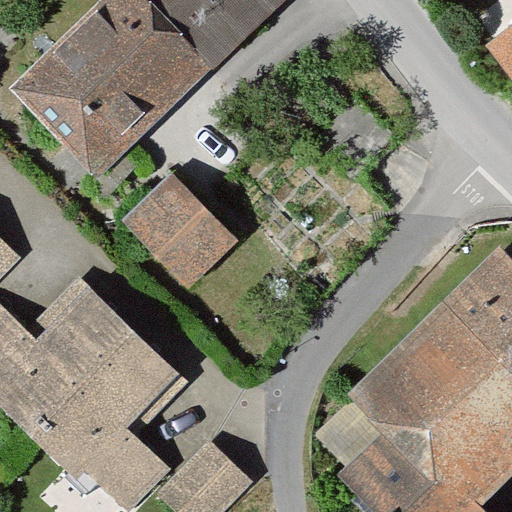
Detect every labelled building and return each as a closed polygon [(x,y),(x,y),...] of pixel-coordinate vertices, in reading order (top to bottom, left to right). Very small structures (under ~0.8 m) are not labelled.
[(208,66),(146,0),(89,0),(0,81),(87,176),(208,66)] [(278,0),(146,0),(208,66),(278,0)] [(511,25),(479,53),(511,89),(511,25)] [(240,239),(166,175),(118,230),(192,295),(240,239)] [(511,455),(511,234),(505,228),(348,381),(395,428),(352,470),(393,511),(453,511),(474,493),(511,455)] [(0,266),(18,247),(0,231),(0,266)] [(0,284),(0,373),(3,376),(0,379),(0,387),(86,474),(92,468),(131,508),(177,463),(135,421),(182,375),(91,284),(45,329),(0,284)] [(166,484),(192,511),(221,511),(262,474),(222,431),(166,484)] [(490,511),(474,493),(453,511),(490,511)]
